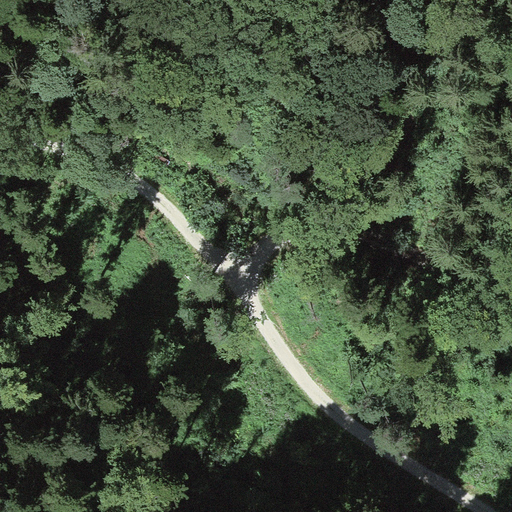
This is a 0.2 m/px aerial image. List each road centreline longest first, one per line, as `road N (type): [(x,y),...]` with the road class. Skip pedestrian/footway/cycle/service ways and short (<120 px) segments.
road 1 (track): [(487,511),(404,462),(320,395),(238,277),(154,193),(85,154),(0,140)]
road 2 (track): [(238,277),(287,234),(336,225),(511,297)]
